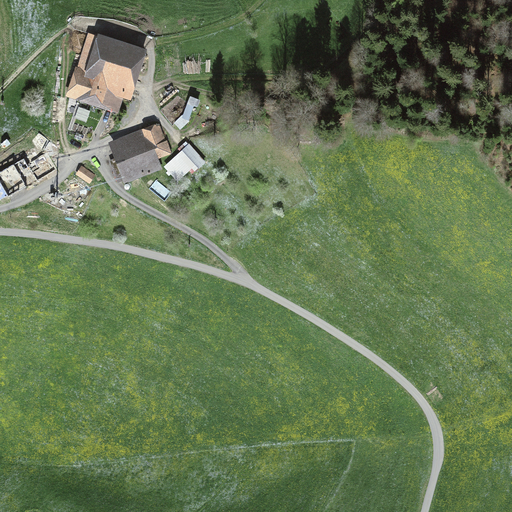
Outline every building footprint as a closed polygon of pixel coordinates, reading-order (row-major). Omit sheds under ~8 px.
[(90,35),(71,93),(118,108),(123,92),(130,94),(143,52),(90,35)] [(188,129),(195,108),(188,106),(181,127),(188,129)] [(170,151),(159,126),(113,144),(118,158),(110,161),(119,183),(159,167),(155,157),(170,151)] [(202,160),(187,142),(163,163),(175,176),(190,162),(194,167),(202,160)] [(45,150),(36,155),(37,159),(26,165),(23,159),(0,172),(0,183),(7,196),(26,186),(27,187),(53,172),(45,158),(48,156),(45,150)] [(82,169),(78,174),(89,182),(93,176),(82,169)]
